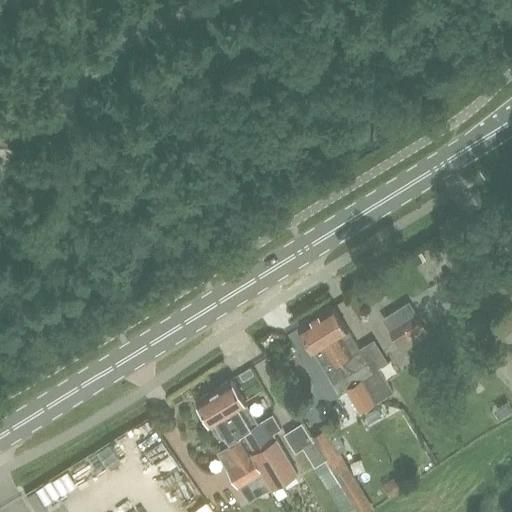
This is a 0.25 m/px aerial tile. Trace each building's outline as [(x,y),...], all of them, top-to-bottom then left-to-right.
[(423,260),(418,253),(411,258),(415,265),(423,260)] [(424,327),(409,302),(381,319),(396,343),(424,327)] [(392,392),(364,346),(359,349),(332,305),(315,315),(342,360),(342,361),(367,406),(392,392)] [(358,411),(367,406),(342,361),(342,360),(315,315),(299,325),(339,393),(346,389),(358,411)] [(247,376),(256,397),(265,394),(256,373),(247,376)] [(231,378),(214,389),(241,432),(240,432),(253,452),(274,439),(277,437),(274,432),(281,427),(273,413),(262,420),(259,421),(231,378)] [(214,389),(197,400),(218,436),(222,433),(226,441),(240,432),(241,432),(214,389)] [(511,414),(511,406),(494,416),(498,423),(511,414)] [(329,422),(308,435),(312,441),(324,460),(349,501),(364,491),(338,450),(344,446),(329,422)] [(274,439),(253,452),(261,465),(275,487),(300,471),(278,436),(277,437),(274,439)] [(252,453),(250,455),(241,438),(227,446),(217,452),(238,488),(263,472),(252,453)] [(312,441),(303,447),(314,466),(324,460),(312,441)] [(401,488),(394,477),(383,484),(390,495),(401,488)] [(45,492),(55,510),(66,504),(56,485),(45,492)] [(291,496),(298,509),(314,500),(307,486),(291,496)] [(34,498),(41,511),(52,511),(54,511),(44,493),(34,498)]
